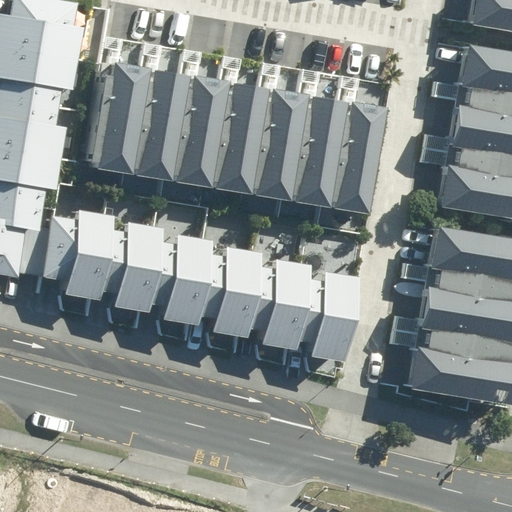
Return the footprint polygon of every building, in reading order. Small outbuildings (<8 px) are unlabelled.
[(0,0),(0,200),(36,204),(56,0),(0,0)] [(511,341),(511,0),(479,0),(414,394),(501,409),(511,341)] [(173,9),(126,6),(124,29),(171,33),(173,9)] [(227,24),(193,17),(188,38),(222,46),(227,24)] [(388,104),(92,58),(75,171),(370,217),(388,104)] [(52,205),(36,277),(53,281),(50,297),(339,363),(359,275),(52,205)]
